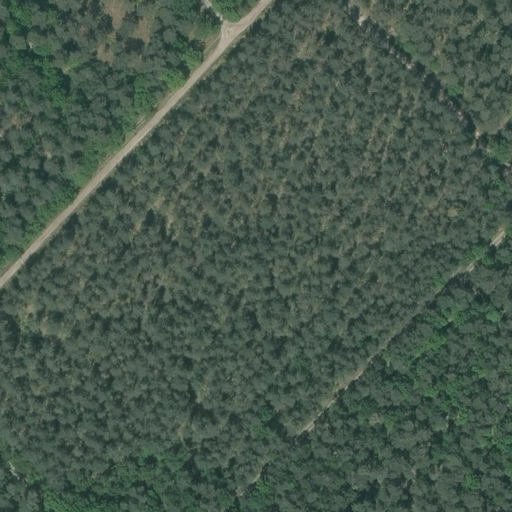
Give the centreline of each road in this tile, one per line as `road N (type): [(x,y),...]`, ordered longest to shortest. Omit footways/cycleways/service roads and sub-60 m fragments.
road 1 (track): [(225,511),(511,223)]
road 2 (track): [(0,282),(235,32)]
road 3 (track): [(350,0),(511,163)]
